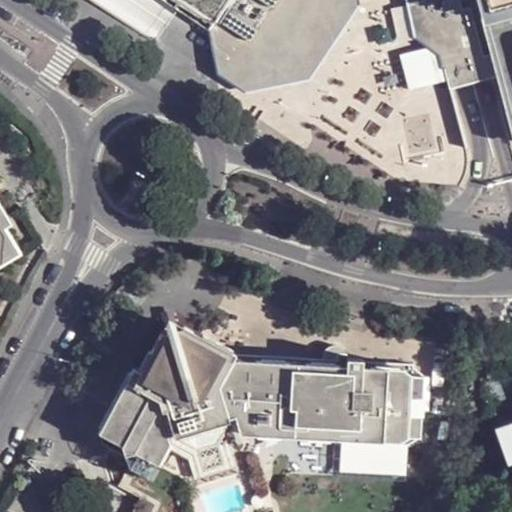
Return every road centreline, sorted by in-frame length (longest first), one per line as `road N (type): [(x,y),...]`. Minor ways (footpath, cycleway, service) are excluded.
road 1 (residential): [(177,227),(228,231),(420,284),(511,283)]
road 2 (residential): [(511,223),(374,209),(252,157),(215,150)]
road 3 (residential): [(166,102),(10,0)]
road 4 (residential): [(88,186),(72,271),(40,346)]
road 5 (residential): [(40,346),(107,265),(147,232)]
road 6 (residential): [(0,61),(79,124),(87,149)]
